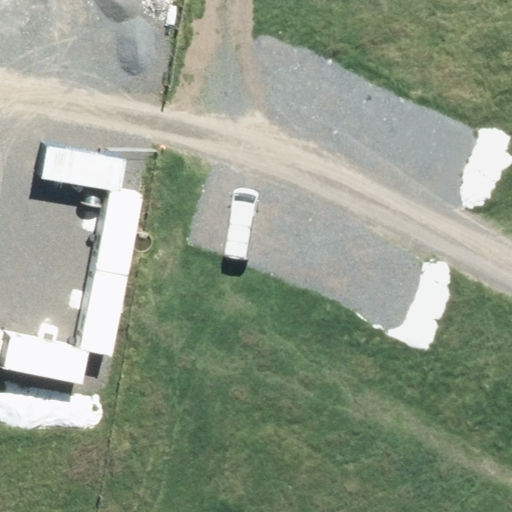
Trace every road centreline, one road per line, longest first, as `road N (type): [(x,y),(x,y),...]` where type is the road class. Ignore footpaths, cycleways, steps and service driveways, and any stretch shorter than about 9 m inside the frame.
road 1 (track): [(0,89),(156,121),(511,268)]
road 2 (track): [(194,137),(225,0)]
